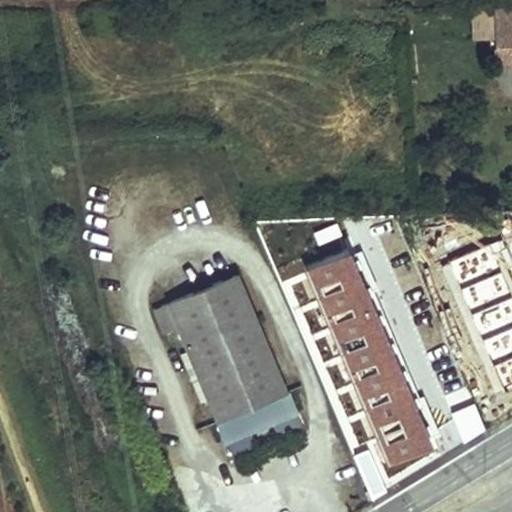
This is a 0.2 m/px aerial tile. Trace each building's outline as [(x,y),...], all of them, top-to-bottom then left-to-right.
[(511,8),(494,9),(495,58),(511,57),(511,8)] [(483,240),(455,241),(456,270),(484,270),(483,240)] [(378,278),(385,293),(404,285),(416,313),(361,336),(382,384),(389,382),(373,341),(419,321),(423,329),(440,321),(416,262),(378,278)] [(484,270),(456,270),(456,312),(479,311),(480,325),(486,325),(484,270)] [(284,390),(235,275),(153,309),(163,333),(179,326),(218,418),(284,390)] [(336,314),(328,317),(358,394),(382,384),(361,336),(416,313),(404,285),(385,293),(355,306),(352,299),(333,307),(336,314)] [(479,311),(456,312),(457,325),(480,325),(479,311)] [(328,317),(301,330),(312,357),(329,350),(349,399),(358,394),(328,317)]
